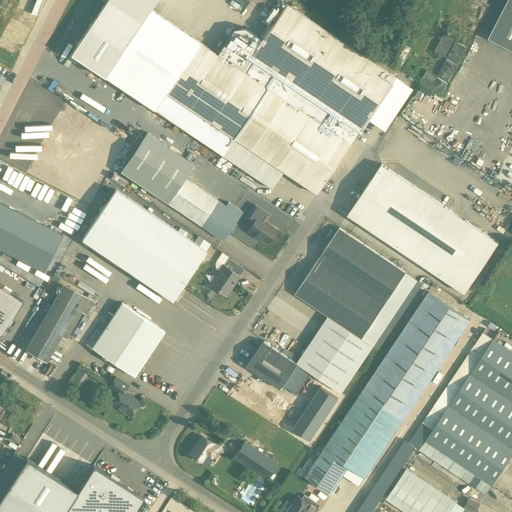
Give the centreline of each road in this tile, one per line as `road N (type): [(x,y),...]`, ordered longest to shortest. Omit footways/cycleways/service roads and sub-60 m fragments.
road 1 (unclassified): [(153,461),(323,205)]
road 2 (unclassified): [(153,461),(0,363)]
road 3 (unclassified): [(0,124),(63,0)]
